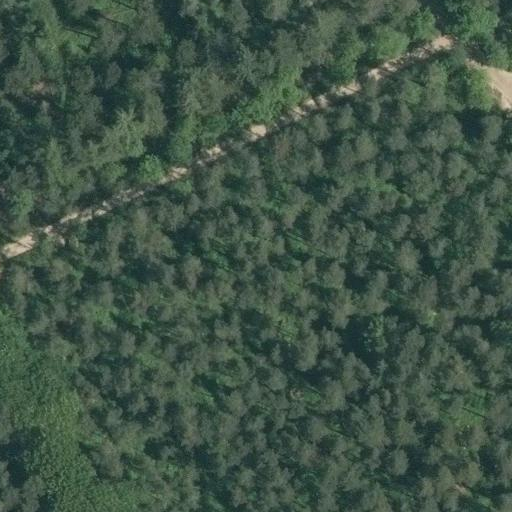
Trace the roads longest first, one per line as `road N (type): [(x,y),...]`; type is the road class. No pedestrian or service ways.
road 1 (track): [(453,34),(0,256)]
road 2 (track): [(0,337),(91,511)]
